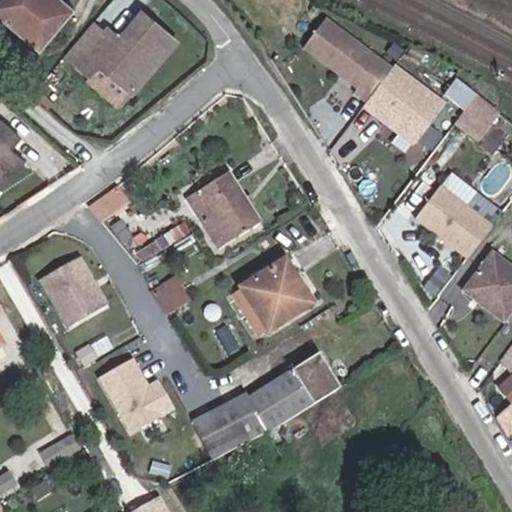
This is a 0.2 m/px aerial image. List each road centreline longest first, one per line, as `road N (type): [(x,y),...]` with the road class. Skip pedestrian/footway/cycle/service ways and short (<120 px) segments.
road 1 (residential): [(255,55),(511,468)]
road 2 (residential): [(255,55),(0,240)]
